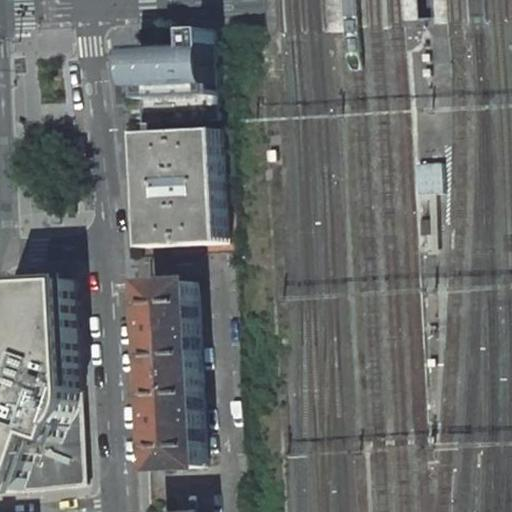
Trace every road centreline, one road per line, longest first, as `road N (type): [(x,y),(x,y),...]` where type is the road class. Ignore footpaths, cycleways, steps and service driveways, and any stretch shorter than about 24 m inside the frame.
road 1 (residential): [(104,245),(120,510)]
road 2 (residential): [(89,6),(104,245)]
